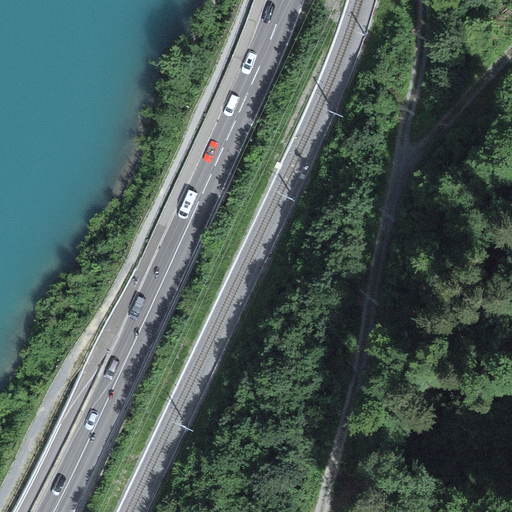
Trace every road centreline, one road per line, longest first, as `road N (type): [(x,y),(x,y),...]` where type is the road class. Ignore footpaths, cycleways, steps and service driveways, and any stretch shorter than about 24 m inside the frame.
road 1 (primary): [(36,511),(177,246),(283,0)]
road 2 (track): [(323,511),(395,187),(471,87),(511,51)]
